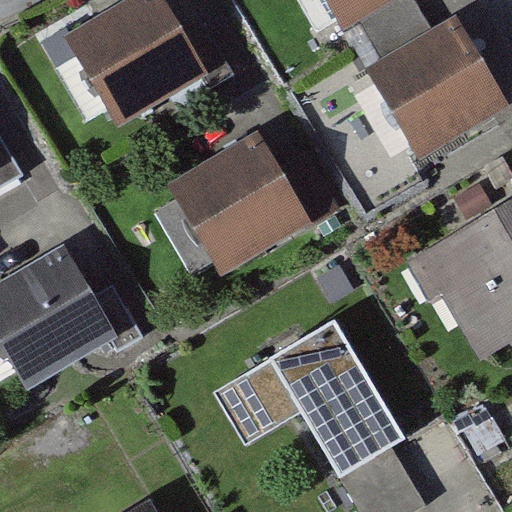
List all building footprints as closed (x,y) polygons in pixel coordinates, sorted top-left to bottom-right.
[(135,0),(70,39),(121,124),(207,72),(162,0),(135,0)] [(327,0),(345,29),(393,0),(327,0)] [(372,76),(420,156),(510,103),(461,22),(372,76)] [(175,195),(223,274),(313,219),(266,141),(175,195)] [(511,207),(415,266),(476,367),(511,345),(511,207)] [(0,290),(0,334),(35,392),(121,340),(67,251),(0,290)] [(422,511),(442,500),(338,327),(218,399),(249,450),(296,422),(350,511),(422,511)]
